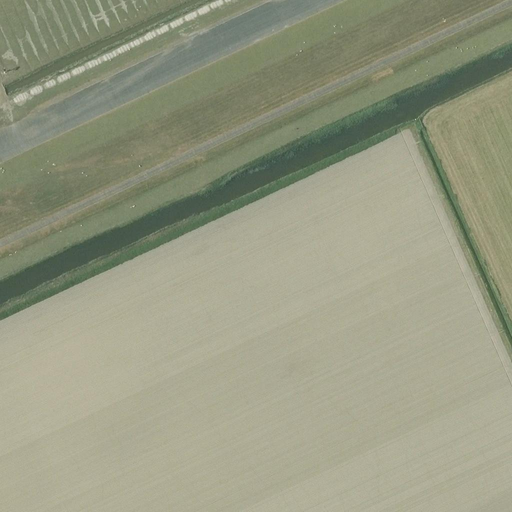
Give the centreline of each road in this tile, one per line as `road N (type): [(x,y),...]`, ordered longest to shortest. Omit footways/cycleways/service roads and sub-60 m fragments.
road 1 (track): [(0,158),(335,0)]
road 2 (track): [(185,156),(32,177)]
